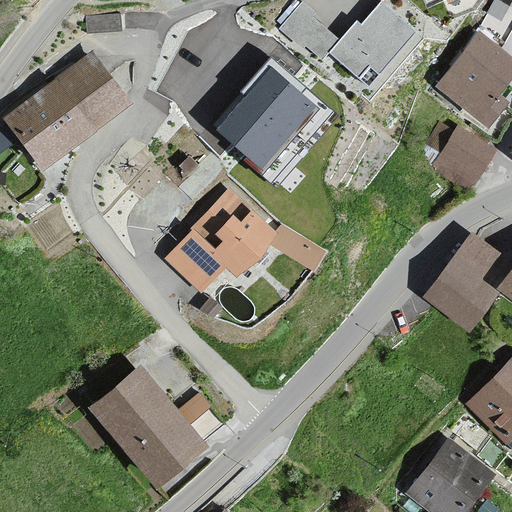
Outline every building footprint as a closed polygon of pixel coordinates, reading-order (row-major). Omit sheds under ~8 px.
[(328,51),(339,38),(311,15),(315,11),(302,0),(301,0),(279,26),(302,46),(305,43),(322,58),(328,51)] [(339,38),(328,51),(366,83),(414,27),(381,0),(377,0),(360,21),(356,18),(339,38)] [(511,0),(486,0),(488,3),(483,15),(511,34),(511,31),(511,0)] [(511,60),(480,34),(439,86),(488,125),(506,103),(496,94),(511,74),(511,60)] [(94,55),(7,118),(42,166),(129,103),(94,55)] [(270,60),(214,126),(269,173),(325,106),(270,60)] [(495,150),(459,127),(454,134),(440,125),(428,143),(442,152),(433,166),(470,189),(495,150)] [(224,193),(159,262),(194,298),(215,272),(223,280),(247,260),(247,254),(263,236),(224,193)] [(473,234),(426,297),(467,327),(493,293),(478,282),(499,253),(473,234)] [(511,357),(464,405),(502,443),(511,433),(511,357)] [(142,367),(91,409),(155,486),(206,444),(142,367)] [(449,440),(406,492),(429,511),(463,511),(493,476),(449,440)]
